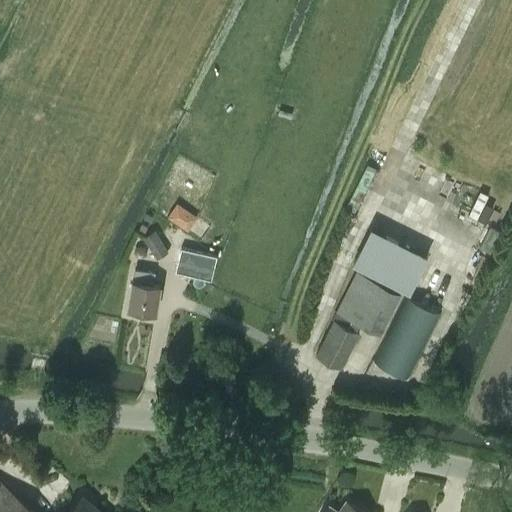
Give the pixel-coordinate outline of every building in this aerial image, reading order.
[(177,203),(167,217),(188,231),(197,217),(177,203)] [(490,226),(480,247),(490,252),(500,231),(490,226)] [(371,228),(354,262),(410,290),(427,257),(371,228)] [(157,258),(168,251),(154,230),(144,237),(157,258)] [(139,244),(135,246),(134,251),(136,256),(141,257),(146,254),(147,249),(144,245),(139,244)] [(181,248),(176,271),(211,279),(216,256),(181,248)] [(133,280),(128,308),(155,313),(160,285),(153,283),(155,271),(135,268),(133,280)] [(400,292),(358,271),(337,311),(380,332),(400,292)] [(406,295),(373,360),(408,378),(441,313),(406,295)] [(341,367),(359,331),(334,318),(316,354),(341,367)] [(37,511),(0,479),(0,511),(37,511)] [(104,511),(83,493),(66,511),(104,511)] [(339,511),(363,511),(347,501),(339,511)]
